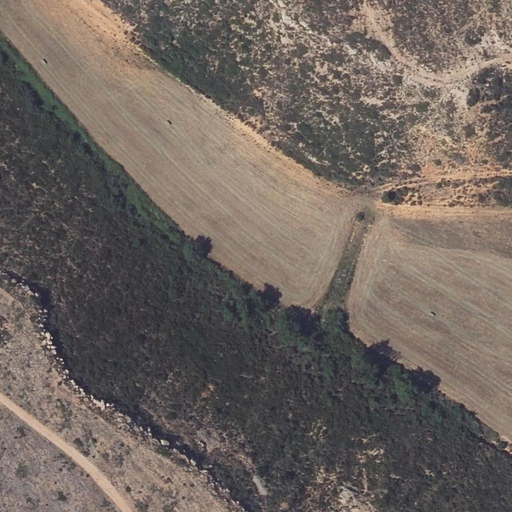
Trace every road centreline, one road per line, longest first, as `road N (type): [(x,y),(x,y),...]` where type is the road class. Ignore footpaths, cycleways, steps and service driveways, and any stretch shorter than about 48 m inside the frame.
road 1 (track): [(511,61),(429,68),(388,38),(368,0)]
road 2 (track): [(127,511),(0,394)]
